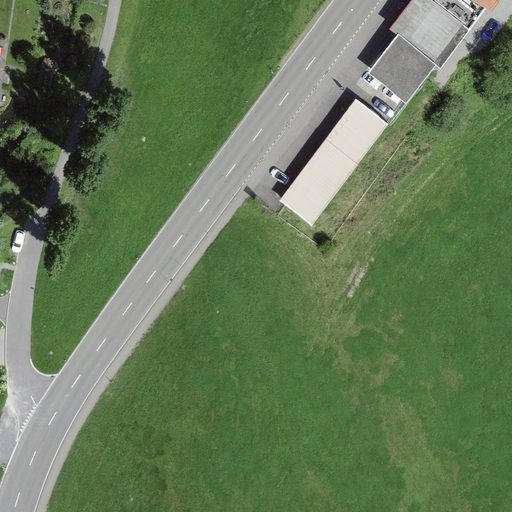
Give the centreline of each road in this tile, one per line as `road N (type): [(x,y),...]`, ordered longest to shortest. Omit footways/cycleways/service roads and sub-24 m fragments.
road 1 (primary): [(360,0),(102,343),(44,439)]
road 2 (residential): [(44,439),(22,340),(31,271),(102,52),(110,0)]
